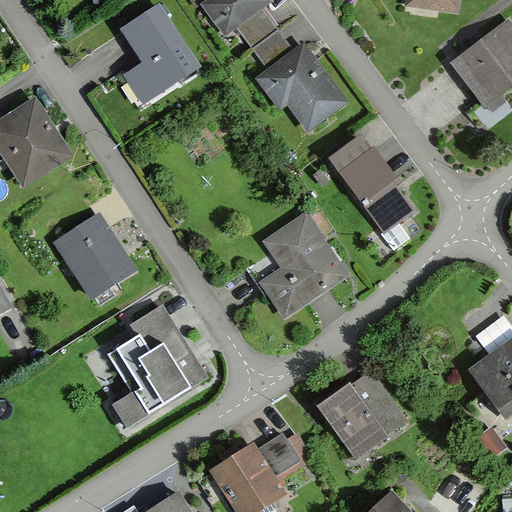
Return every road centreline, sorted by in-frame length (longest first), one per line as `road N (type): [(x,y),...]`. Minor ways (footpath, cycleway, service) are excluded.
road 1 (residential): [(0,2),(262,389)]
road 2 (residential): [(468,217),(402,287),(262,389)]
road 3 (residential): [(309,0),(468,217)]
road 4 (residential): [(262,389),(68,511)]
